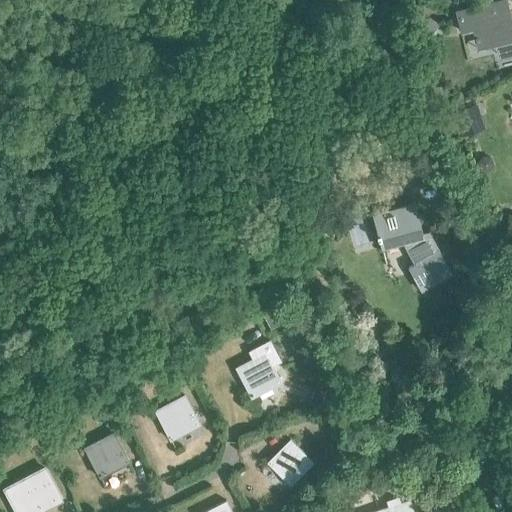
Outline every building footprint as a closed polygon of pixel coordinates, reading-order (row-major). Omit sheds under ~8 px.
[(511,26),(505,0),(456,13),(461,32),(472,30),(476,42),(493,38),(495,45),(511,40),(511,26)] [(484,129),(477,103),(453,110),(460,136),(484,129)] [(373,216),(382,249),(423,238),(415,205),(373,216)] [(252,359),(237,367),(252,396),(281,381),(273,365),(281,361),(270,340),(248,351),(252,359)] [(156,409),(172,439),(200,424),(185,394),(156,409)] [(84,447),(99,476),(129,461),(114,432),(84,447)] [(267,462),(291,485),(314,462),(290,438),(267,462)] [(51,447),(56,458),(70,451),(65,439),(51,447)] [(30,511),(32,511),(60,498),(44,468),(7,486),(14,501),(22,497),(30,511)] [(414,511),(411,499),(401,503),(399,496),(386,501),(388,507),(371,511),(414,511)] [(201,511),(231,511),(226,500),(201,511)]
